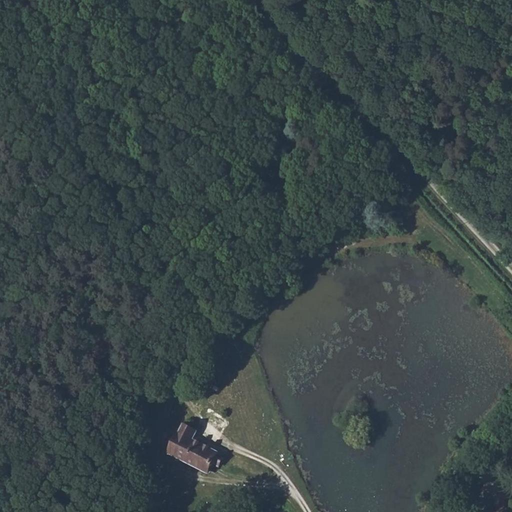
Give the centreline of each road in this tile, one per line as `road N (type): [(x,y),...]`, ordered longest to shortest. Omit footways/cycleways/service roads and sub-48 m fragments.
road 1 (track): [(499,313),(437,252),(399,237),(336,246),(293,272),(187,365),(183,388),(204,428),(276,468),(307,511)]
road 2 (unclassified): [(511,268),(256,0)]
road 3 (track): [(435,511),(448,477),(511,407)]
